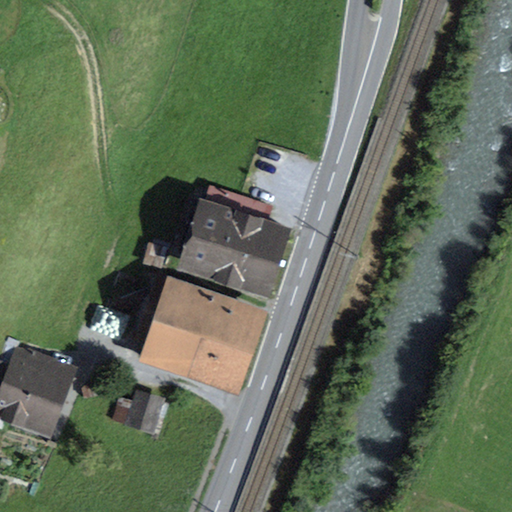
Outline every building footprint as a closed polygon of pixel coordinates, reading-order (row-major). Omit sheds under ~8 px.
[(269,208),(212,189),(207,203),(188,197),(176,234),(186,237),(190,226),(197,228),(187,258),(220,269),(218,278),(262,292),(284,227),(264,221),(269,208)] [(159,265),(165,249),(150,244),(144,260),(159,265)] [(215,294),(163,276),(143,335),(153,338),(146,359),(231,388),(256,317),(212,302),(215,294)] [(16,347),(0,388),(0,412),(42,429),(67,367),(16,347)] [(153,431),(162,400),(136,392),(127,423),(153,431)]
